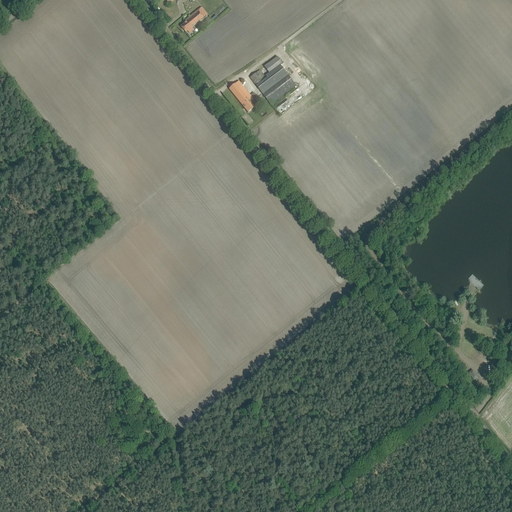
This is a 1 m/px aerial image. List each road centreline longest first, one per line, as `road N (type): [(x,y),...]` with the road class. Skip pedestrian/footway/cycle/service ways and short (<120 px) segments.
road 1 (tertiary): [(511,461),(138,0)]
road 2 (track): [(367,282),(80,511)]
road 3 (track): [(0,317),(46,283),(175,437),(185,511)]
road 4 (track): [(340,0),(217,96)]
